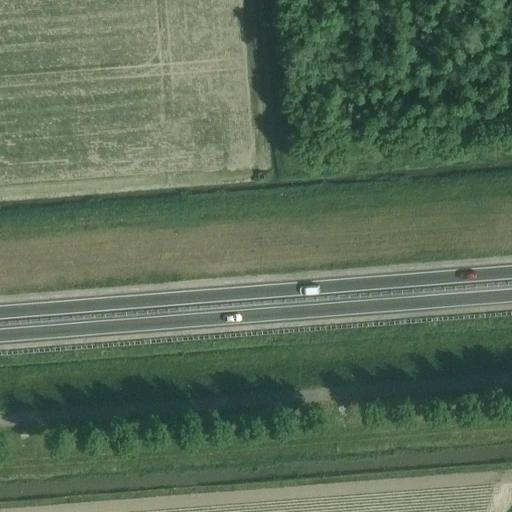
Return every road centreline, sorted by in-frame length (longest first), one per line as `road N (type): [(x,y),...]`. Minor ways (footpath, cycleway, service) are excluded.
road 1 (trunk): [(511,273),(0,313)]
road 2 (trunk): [(0,336),(511,296)]
